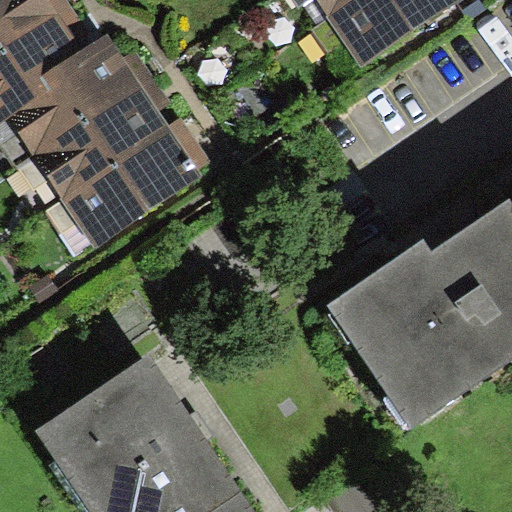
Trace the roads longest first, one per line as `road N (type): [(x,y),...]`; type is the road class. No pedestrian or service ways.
road 1 (unknown): [(91,0),(189,142)]
road 2 (unknown): [(511,99),(376,188)]
